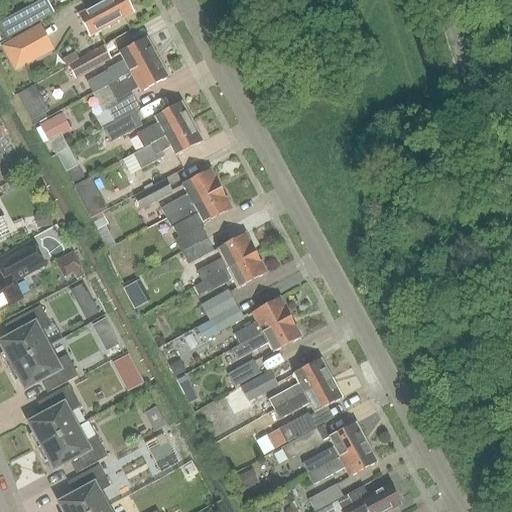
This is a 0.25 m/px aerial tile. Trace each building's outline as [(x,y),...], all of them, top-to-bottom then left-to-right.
[(22,31),(34,25),(54,15),(45,0),(44,0),(0,24),(0,28),(6,40),(22,31)] [(135,13),(127,0),(109,0),(78,17),(89,38),(135,13)] [(15,71),(38,58),(24,34),(2,47),(15,71)] [(110,86),(158,59),(148,39),(119,55),(123,63),(87,83),(93,94),(110,86)] [(76,80),(112,60),(105,48),(69,67),(76,80)] [(158,59),(110,86),(114,94),(134,83),(140,95),(169,79),(158,59)] [(34,87),(18,96),(32,121),(48,112),(34,87)] [(104,129),(106,128),(142,108),(135,96),(97,116),(104,129)] [(143,150),(193,123),(183,103),(155,119),(158,125),(136,137),(143,150)] [(113,142),(145,125),(137,111),(106,128),(113,142)] [(71,129),(62,113),(40,125),(49,141),(71,129)] [(193,123),(143,150),(144,150),(133,156),(141,171),(164,158),(162,154),(170,149),(175,158),(204,142),(193,123)] [(84,177),(69,149),(59,155),(74,183),(84,177)] [(167,220),(221,191),(210,171),(182,186),(187,196),(161,210),(167,220)] [(90,220),(107,210),(90,179),(73,188),(90,220)] [(141,211),(173,194),(165,180),(133,197),(141,211)] [(200,228),(207,224),(232,211),(221,191),(167,220),(178,240),(174,242),(175,243),(168,247),(174,258),(182,254),(207,240),(200,228)] [(102,214),(92,219),(94,223),(98,231),(105,227),(108,225),(106,221),(104,218),(102,214)] [(98,231),(96,231),(106,249),(115,244),(105,227),(98,231)] [(203,284),(256,255),(245,235),(217,250),(222,259),(197,273),(203,284)] [(188,266),(214,252),(207,240),(182,254),(188,266)] [(45,266),(32,242),(0,259),(0,271),(2,276),(0,277),(0,310),(22,298),(14,283),(45,266)] [(72,253),(61,259),(71,277),(73,275),(76,282),(86,277),(72,253)] [(203,284),(209,294),(234,281),(239,290),(267,275),(256,255),(203,284)] [(197,297),(205,293),(201,285),(193,290),(197,297)] [(238,306),(230,291),(203,306),(211,321),(238,306)] [(240,346),(291,319),(280,299),(252,315),(257,323),(234,336),(240,346)] [(94,303),(83,309),(88,320),(100,314),(94,303)] [(246,319),(238,306),(211,321),(218,334),(246,319)] [(0,356),(7,369),(48,347),(40,332),(51,327),(40,307),(14,321),(19,332),(0,342),(0,346),(4,353),(0,355),(0,356)] [(291,319),(240,346),(240,347),(232,351),(238,361),(268,345),(273,354),(302,339),(291,319)] [(104,320),(91,327),(98,340),(111,333),(104,320)] [(218,334),(211,321),(195,330),(203,343),(218,334)] [(45,380),(51,391),(78,377),(67,356),(56,362),(48,347),(7,369),(15,383),(19,381),(24,391),(45,380)] [(112,364),(111,365),(117,377),(118,376),(130,370),(134,368),(128,357),(124,358),(112,364)] [(274,411),(332,380),(322,360),(294,375),(300,385),(269,401),(274,411)] [(235,389),(260,374),(253,362),(228,376),(235,389)] [(176,364),(169,367),(174,378),(186,373),(183,366),(176,364)] [(249,405),(279,389),(270,373),(241,389),(249,405)] [(183,378),(176,383),(183,396),(190,392),(183,378)] [(279,421),(310,405),(315,414),(343,399),(332,380),(274,411),(279,421)] [(36,450),(77,428),(69,413),(80,407),(68,387),(42,401),(48,412),(27,424),(33,434),(29,436),(36,450)] [(162,405),(150,411),(160,431),(173,425),(162,405)] [(308,416),(266,438),(268,440),(260,444),(266,455),(315,430),(308,416)] [(308,476),(368,444),(357,424),(329,439),(333,448),(302,465),(308,476)] [(169,472),(190,463),(175,427),(154,436),(169,472)] [(36,450),(44,464),(48,461),(53,472),(74,460),(81,472),(107,457),(96,437),(85,442),(77,428),(36,450)] [(287,462),(323,443),(316,430),(281,450),(287,462)] [(368,444),(308,476),(314,486),(345,470),(350,479),(378,463),(368,444)] [(99,511),(107,508),(99,493),(110,487),(99,466),(72,481),(79,492),(58,504),(62,511),(99,511)] [(246,473),(237,478),(245,493),(254,488),(246,473)] [(308,501),(314,511),(318,511),(343,498),(337,486),(308,501)] [(357,491),(318,511),(390,511),(401,506),(391,487),(362,502),(357,491)]
